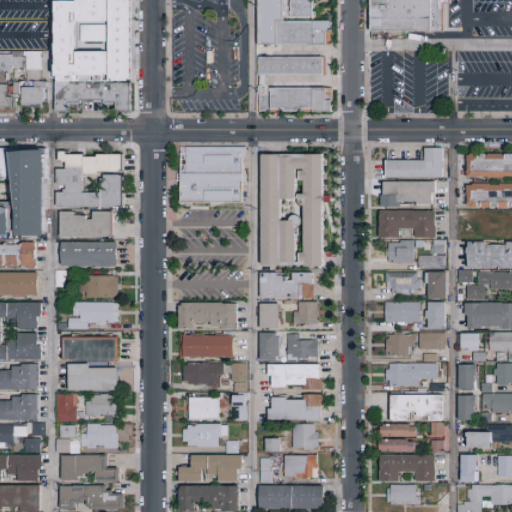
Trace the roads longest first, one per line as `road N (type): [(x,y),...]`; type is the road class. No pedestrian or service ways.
road 1 (residential): [(511,132),(0,130)]
road 2 (residential): [(352,511),(354,0)]
road 3 (residential): [(154,511),(154,0)]
